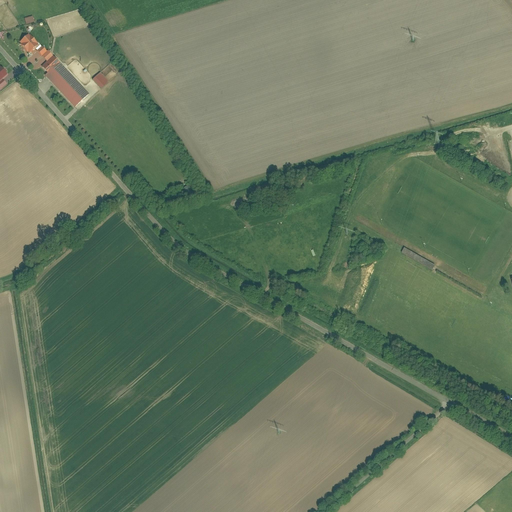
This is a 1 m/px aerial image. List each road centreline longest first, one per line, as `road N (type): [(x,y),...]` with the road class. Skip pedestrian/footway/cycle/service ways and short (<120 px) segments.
road 1 (unclassified): [(0,47),(170,238),(449,403)]
road 2 (unclassified): [(449,403),(328,511)]
